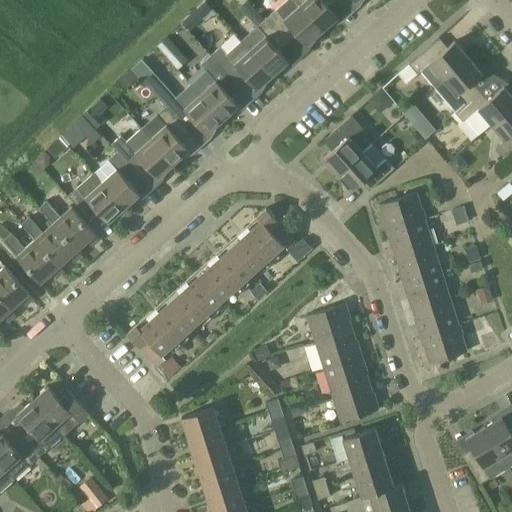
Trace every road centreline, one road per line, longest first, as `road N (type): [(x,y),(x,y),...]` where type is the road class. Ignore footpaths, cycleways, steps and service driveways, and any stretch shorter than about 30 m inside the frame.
road 1 (residential): [(262,174),(296,193),(369,268),(408,383),(425,401)]
road 2 (residential): [(59,325),(214,181),(262,174)]
road 3 (residential): [(262,174),(262,131),(410,0)]
road 4 (residential): [(172,511),(147,422),(59,325)]
